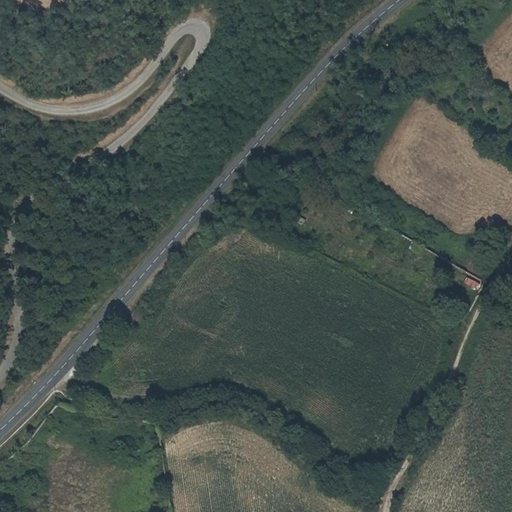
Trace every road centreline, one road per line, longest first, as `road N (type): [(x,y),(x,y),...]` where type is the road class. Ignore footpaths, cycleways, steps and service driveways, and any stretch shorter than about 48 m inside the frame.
road 1 (unclassified): [(0,87),(22,102),(96,110),(181,31),(202,27),(208,47),(131,133),(46,182),(19,218),(10,244),(19,326),(0,373)]
road 2 (secondary): [(400,0),(331,60),(0,429)]
road 3 (track): [(388,502),(511,249)]
